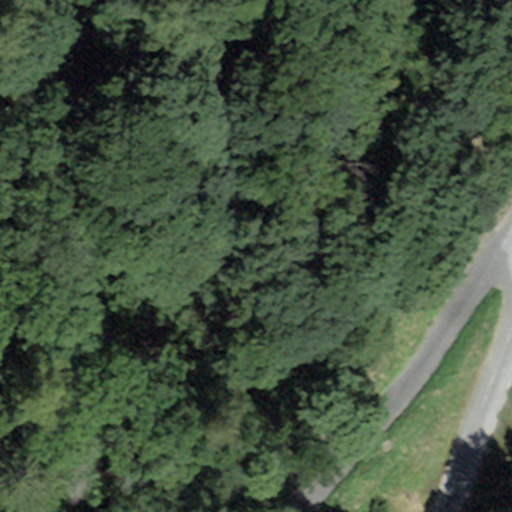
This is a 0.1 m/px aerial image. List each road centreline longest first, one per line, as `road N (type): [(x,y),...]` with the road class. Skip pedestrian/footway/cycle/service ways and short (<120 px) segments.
road 1 (unclassified): [(298,511),(494,265),(511,258)]
road 2 (track): [(511,369),(460,511)]
